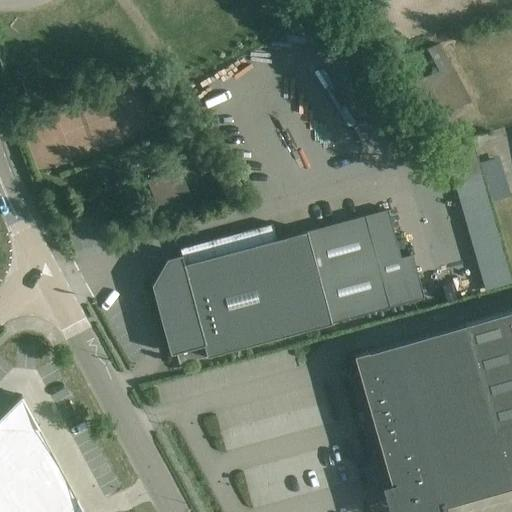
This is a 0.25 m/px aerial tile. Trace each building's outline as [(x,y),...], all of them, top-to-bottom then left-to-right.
[(386,28),(377,11),(364,19),(373,36),(386,28)] [(438,72),(411,86),(428,122),(470,102),(440,43),(428,51),(438,72)] [(227,199),(243,189),(221,154),(218,156),(212,146),(207,149),(195,133),(184,139),(195,156),(191,159),(201,175),(209,171),(227,199)] [(357,152),(363,173),(383,167),(376,146),(357,152)] [(160,213),(192,200),(180,170),(176,170),(146,181),(160,213)] [(409,204),(385,210),(400,266),(423,260),(409,204)] [(158,285),(176,352),(204,344),(207,356),(330,323),(305,230),(183,263),(182,259),(169,263),(165,261),(154,283),(158,285)] [(413,288),(423,317),(438,311),(428,283),(413,288)] [(511,310),(463,324),(368,351),(367,350),(353,354),(361,383),(393,486),(387,488),(391,503),(393,511),(444,511),(443,505),(511,485),(511,310)] [(0,434),(28,463),(49,452),(21,399),(0,419),(0,434)] [(0,434),(0,471),(4,476),(28,463),(0,434)] [(24,495),(61,475),(49,452),(28,463),(4,476),(24,495)] [(0,507),(24,495),(4,476),(0,471),(0,507)] [(24,495),(0,507),(4,511),(46,511),(74,498),(61,475),(24,495)] [(81,511),(74,498),(46,511),(81,511)]
